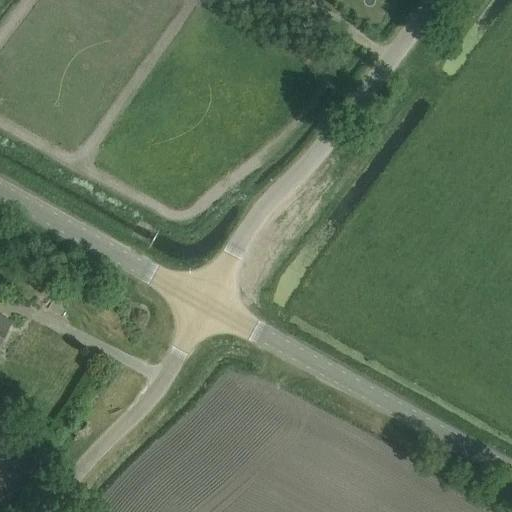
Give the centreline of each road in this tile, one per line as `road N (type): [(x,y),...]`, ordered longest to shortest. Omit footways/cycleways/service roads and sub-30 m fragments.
road 1 (unclassified): [(203,303),(248,225),(433,0)]
road 2 (unclassified): [(511,472),(203,303)]
road 3 (unclassified): [(49,511),(88,459),(167,379),(203,303)]
road 4 (unclassified): [(203,303),(0,196)]
